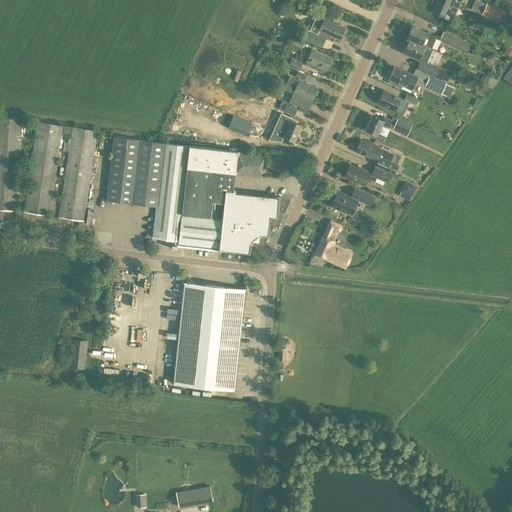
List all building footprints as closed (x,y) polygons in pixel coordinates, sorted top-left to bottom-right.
[(461,0),(438,0),(433,12),(443,17),(448,5),(457,9),(461,0)] [(490,5),(478,0),(476,0),(472,11),(484,17),(490,5)] [(344,28),(325,19),(326,17),(316,13),(307,30),(316,34),(315,35),(304,30),(300,39),(322,48),(326,39),(333,41),(334,37),(339,40),(344,28)] [(411,26),(406,38),(432,50),(433,49),(431,49),(436,37),(426,32),(411,26)] [(473,44),(444,31),(439,41),(459,50),(460,48),(469,53),(473,44)] [(432,50),(406,38),(409,40),(403,52),(418,59),(418,60),(419,60),(415,69),(442,80),(446,71),(438,67),(427,62),(432,50)] [(311,49),(305,64),(324,73),(331,58),(311,49)] [(288,66),(299,71),(302,63),(291,58),(288,66)] [(511,84),(511,63),(502,77),(511,84)] [(418,77),(408,73),(401,69),(400,70),(393,66),(388,79),(412,90),(418,77)] [(295,77),(304,81),(307,75),(297,71),(295,77)] [(481,83),(492,89),(497,80),(486,74),(481,83)] [(424,87),(440,94),(440,93),(450,98),(454,88),(445,84),(446,83),(429,75),(424,87)] [(298,81),(294,92),(289,102),(308,110),(312,100),(317,89),(298,81)] [(403,100),(400,98),(383,90),(377,103),(394,110),(394,112),(403,116),(408,102),(416,105),(418,99),(406,94),(403,100)] [(282,111),(294,116),(297,108),(286,103),(282,111)] [(245,135),(252,116),(243,112),(236,131),(245,135)] [(301,125),(291,121),(293,118),(284,114),(279,122),(287,125),(282,136),(294,141),(301,125)] [(383,116),(381,120),(371,115),(365,129),(377,135),(381,125),(387,128),(388,127),(406,136),(411,126),(393,116),(391,120),(383,116)] [(0,210),(16,211),(22,119),(0,117),(0,210)] [(58,217),(83,221),(97,131),(73,127),(73,126),(62,125),(37,121),(24,212),(49,216),(61,135),(70,136),(58,217)] [(157,206),(164,143),(113,137),(106,200),(156,206),(157,206)] [(395,153),(382,148),(368,141),(368,143),(360,139),(355,151),(376,160),(374,165),(388,172),(393,174),(398,164),(391,161),(395,153)] [(189,146),(164,143),(157,206),(156,206),(153,231),(152,238),(178,241),(178,243),(249,251),(251,234),(261,235),(261,233),(268,233),(270,215),(277,215),(279,196),(233,191),(238,151),(189,146)] [(263,155),(238,152),(235,174),(260,177),(263,155)] [(374,165),(371,173),(357,166),(356,168),(349,164),(343,176),(365,186),(370,175),(383,181),(388,172),(374,165)] [(410,199),(416,184),(405,179),(399,195),(410,199)] [(351,215),(358,201),(350,197),(337,191),(330,206),(351,215)] [(375,197),(364,192),(359,202),(371,207),(375,197)] [(325,229),(322,236),(314,253),(326,258),(325,259),(345,268),(352,252),(333,243),(334,241),(338,232),(339,232),(342,225),(329,219),(325,229)] [(244,289),(184,282),(172,383),(232,390),(244,289)] [(84,369),(87,340),(71,339),(68,367),(84,369)] [(278,347),(278,360),(286,360),(286,348),(278,347)] [(179,506),(212,500),(209,486),(176,492),(179,506)] [(146,506),(146,493),(136,493),(136,506),(146,506)]
